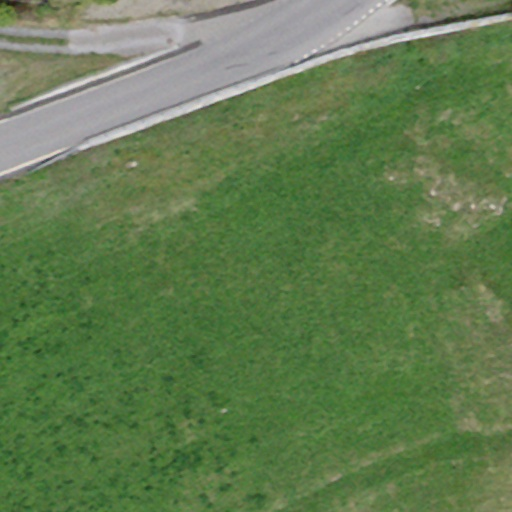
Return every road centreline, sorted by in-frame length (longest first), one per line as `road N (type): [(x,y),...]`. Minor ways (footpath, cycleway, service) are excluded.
road 1 (track): [(511,0),(89,41),(0,32)]
road 2 (tertiary): [(0,150),(211,70),(341,0)]
